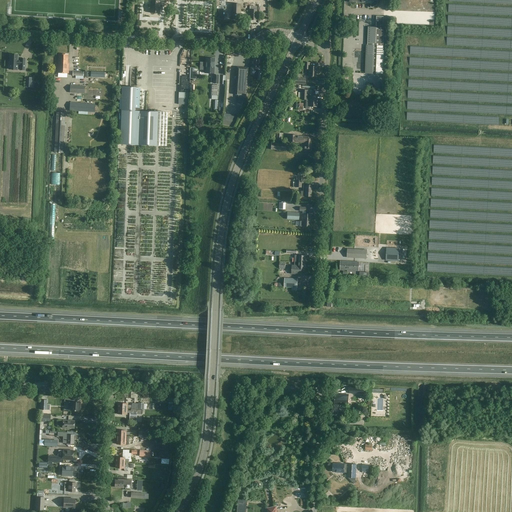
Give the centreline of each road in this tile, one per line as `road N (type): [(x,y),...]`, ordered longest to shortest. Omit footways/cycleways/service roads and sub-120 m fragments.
road 1 (motorway): [(0,348),(511,370)]
road 2 (motorway): [(511,337),(0,315)]
road 3 (tertiary): [(179,511),(208,434),(228,194),(298,38)]
road 4 (unclassified): [(298,38),(281,31),(246,43),(0,31)]
road 5 (unclassified): [(315,307),(327,51)]
road 6 (unclassified): [(315,511),(320,392),(266,387)]
road 7 (unclassified): [(108,511),(110,387)]
